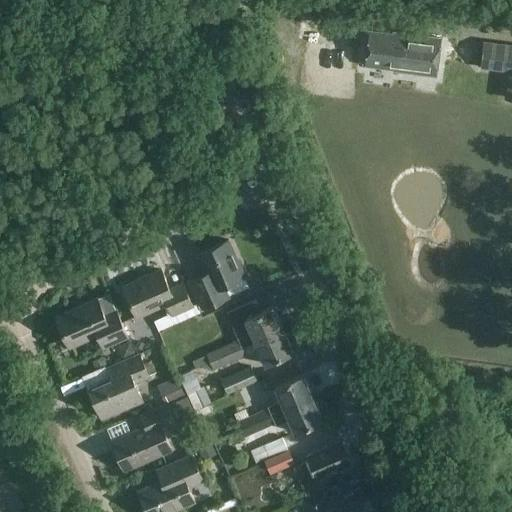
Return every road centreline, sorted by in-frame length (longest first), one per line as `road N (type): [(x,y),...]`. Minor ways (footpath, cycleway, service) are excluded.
road 1 (tertiary): [(432,511),(292,208)]
road 2 (residential): [(12,302),(258,184)]
road 3 (residential): [(104,511),(12,302)]
road 4 (tertiary): [(216,39),(222,111),(258,184)]
road 5 (tertiary): [(273,176),(216,39)]
